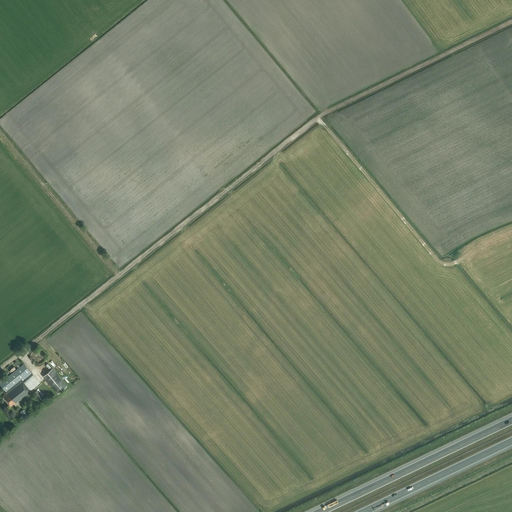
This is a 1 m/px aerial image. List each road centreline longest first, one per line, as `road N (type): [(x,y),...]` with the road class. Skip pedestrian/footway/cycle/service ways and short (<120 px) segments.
road 1 (track): [(511,21),(317,118),(438,260),(461,258),(511,227)]
road 2 (track): [(317,118),(119,275)]
road 3 (motorway): [(511,420),(320,511)]
road 4 (track): [(119,275),(0,133)]
road 5 (motorway): [(364,511),(511,441)]
